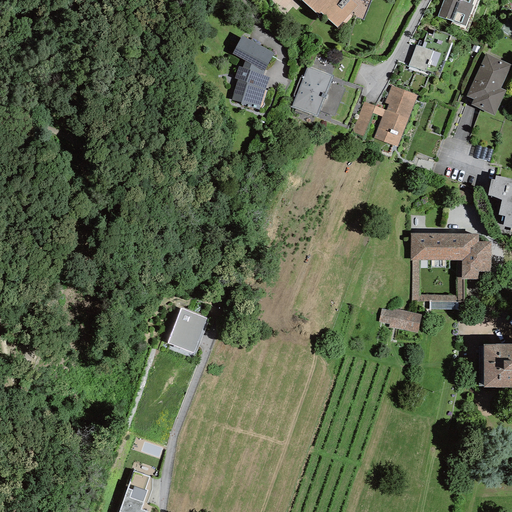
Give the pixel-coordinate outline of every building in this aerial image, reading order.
[(302,0),(318,14),(320,11),(337,26),(357,4),(353,0),(302,0)] [(443,0),(437,16),(469,28),(478,0),(443,0)] [(450,34),(434,28),(432,33),(427,32),(422,46),(416,44),(408,64),(425,70),(425,69),(435,72),(434,73),(439,75),(445,59),(444,59),(451,40),(448,39),(450,34)] [(273,51),(241,34),(232,52),(242,58),(239,65),(234,77),(238,78),(231,99),(259,109),(269,76),(262,73),(264,69),(273,51)] [(511,64),(486,52),(464,100),(494,114),(506,90),(500,87),(511,64)] [(332,76),(306,66),(302,76),(300,75),(292,96),(294,96),(290,106),(317,116),(332,76)] [(417,95),(391,85),(384,101),(388,103),(386,110),(375,106),(372,113),(382,116),(374,137),(397,146),(417,95)] [(372,113),(375,106),(363,101),(352,131),(363,136),(372,113)] [(511,177),(496,174),(495,178),(490,177),(487,193),(502,196),(498,213),(505,214),(503,224),(511,226),(511,177)] [(478,232),(410,232),(410,259),(413,259),(419,259),(456,259),(462,259),(461,278),(464,278),(478,278),(478,270),(490,270),(490,240),(478,240),(478,232)] [(419,259),(413,259),(412,300),(463,301),(464,278),(461,278),(462,259),(456,259),(456,295),(418,294),(419,259)] [(389,321),(389,326),(419,329),(422,310),(382,306),(381,320),(389,321)] [(193,352),(206,317),(181,307),(167,342),(193,352)] [(511,341),(483,342),(483,385),(506,385),(506,387),(511,386),(511,341)] [(149,476),(133,470),(118,511),(147,511),(148,510),(141,508),(144,501),(143,501),(147,489),(145,489),(149,476)]
